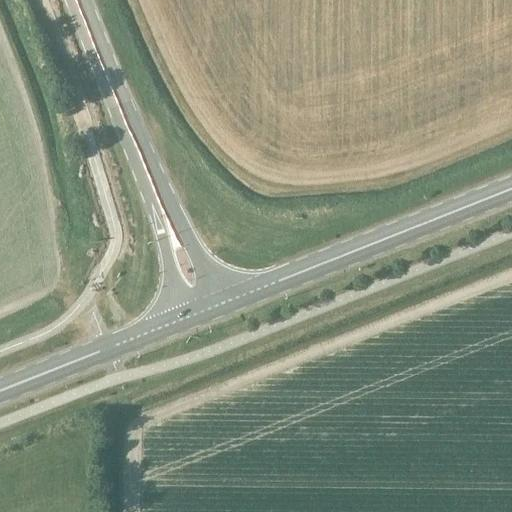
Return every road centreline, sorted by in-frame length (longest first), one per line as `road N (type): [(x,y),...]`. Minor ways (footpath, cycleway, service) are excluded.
road 1 (secondary): [(220,304),(511,188)]
road 2 (secondary): [(162,214),(77,0)]
road 3 (secondary): [(0,391),(184,318)]
